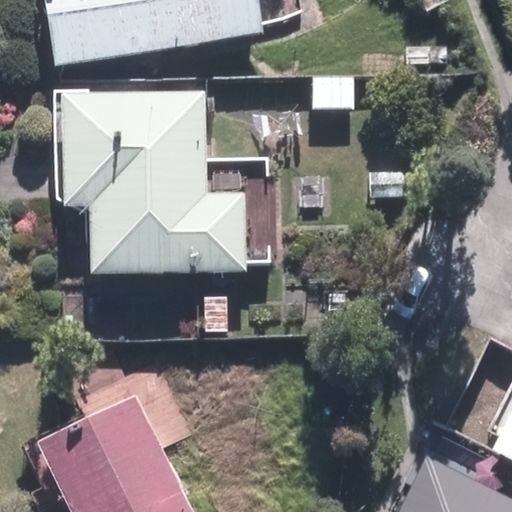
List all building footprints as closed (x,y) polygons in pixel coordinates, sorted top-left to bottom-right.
[(40,0),(52,73),(260,41),(253,0),(40,0)] [(354,75),(307,77),(308,116),(355,114),(354,75)] [(86,216),(89,281),(247,276),(244,197),(207,199),(204,97),(60,102),(64,217),(86,216)] [(65,511),(189,511),(138,403),(36,450),(65,511)] [(511,423),(496,456),(511,464),(511,423)] [(511,511),(511,504),(424,460),(397,511),(511,511)]
